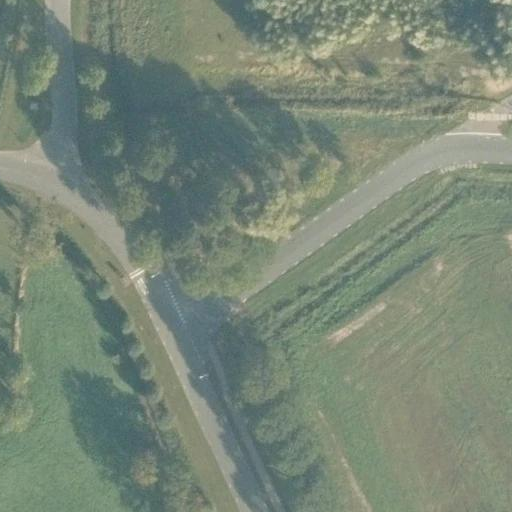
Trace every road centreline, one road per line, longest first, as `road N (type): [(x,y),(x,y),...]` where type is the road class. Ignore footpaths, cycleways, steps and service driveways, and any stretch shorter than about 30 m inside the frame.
road 1 (unclassified): [(173,327),(430,153),(511,152)]
road 2 (unclassified): [(254,511),(173,327)]
road 3 (unclassified): [(173,327),(127,252),(61,178)]
road 4 (unclassified): [(61,178),(66,123),(56,0)]
